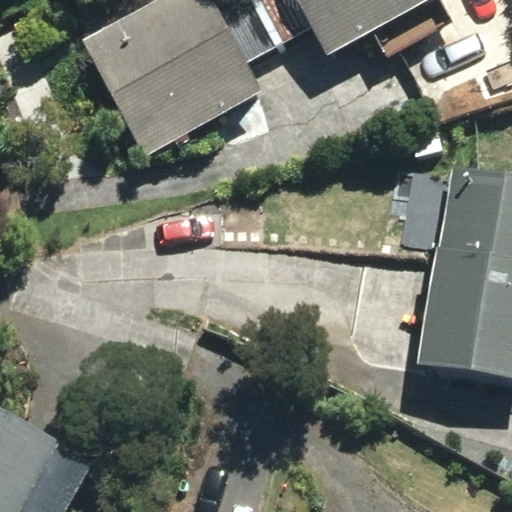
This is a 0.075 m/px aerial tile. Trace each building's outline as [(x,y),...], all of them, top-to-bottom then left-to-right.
[(271,63),(236,0),(226,0),(206,11),(199,0),(180,0),(78,57),(140,177),(255,114),(238,81),(271,63)] [(236,0),(271,63),(304,46),(321,78),(437,15),(428,0),(236,0)] [(410,389),(511,406),(511,194),(447,183),(410,389)] [(224,207),(230,229),(255,221),(249,200),(224,207)] [(26,430),(51,438),(63,401),(40,392),(26,430)] [(0,511),(26,511),(53,466),(0,435),(0,511)]
